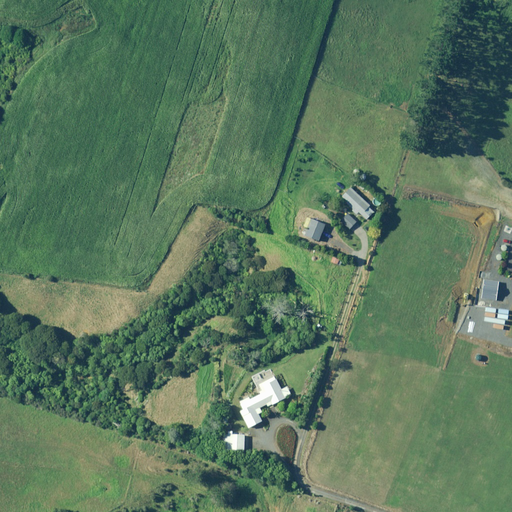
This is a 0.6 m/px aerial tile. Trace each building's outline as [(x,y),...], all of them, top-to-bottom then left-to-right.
[(369,205),(349,188),(341,197),(347,201),(345,203),(353,209),(352,210),(356,214),(358,212),(367,219),(374,211),(368,206),(369,205)] [(355,222),(347,214),(340,221),(349,229),(355,222)] [(325,223),(311,218),(304,235),(318,240),(325,223)] [(274,376),(258,384),(261,390),(259,391),(260,394),(250,400),(248,397),(239,402),(243,410),(240,411),(248,428),(262,421),(258,414),(262,412),(259,408),(267,404),(268,407),(291,395),(287,386),(281,389),(274,376)] [(248,435),(232,435),(232,430),(221,430),(221,450),(223,450),(248,450),(248,435)]
